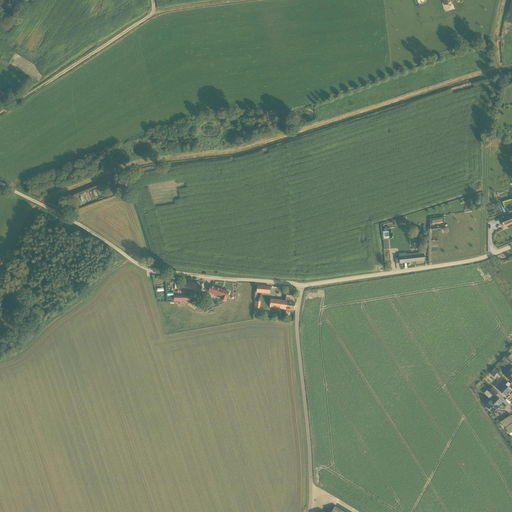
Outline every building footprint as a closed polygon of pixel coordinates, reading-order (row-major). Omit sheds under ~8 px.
[(504,227),(511,224),(511,215),(501,219),(504,227)] [(400,263),(425,261),(424,254),(419,255),(419,253),(415,254),(415,255),(411,256),(411,254),(406,255),(406,253),(399,254),(399,258),(395,258),(396,263),(399,263),(400,263)] [(226,298),(229,292),(211,286),(209,292),(222,297),(221,300),(226,301),(226,298)] [(293,299),(294,294),(287,293),(285,301),(271,299),(270,307),(294,311),(295,303),(289,302),(290,298),(293,299)] [(508,395),(510,393),(511,390),(508,387),(511,384),(506,380),(500,386),(502,388),(499,391),(506,397),(508,395)] [(495,397),(498,393),(493,388),(489,391),(495,397)] [(503,402),(497,396),(494,400),(493,401),(492,400),(486,406),(494,413),(499,407),(498,406),(503,402)] [(511,416),(511,415),(500,422),(504,427),(506,426),(507,427),(505,428),(510,434),(511,432),(511,416)]
